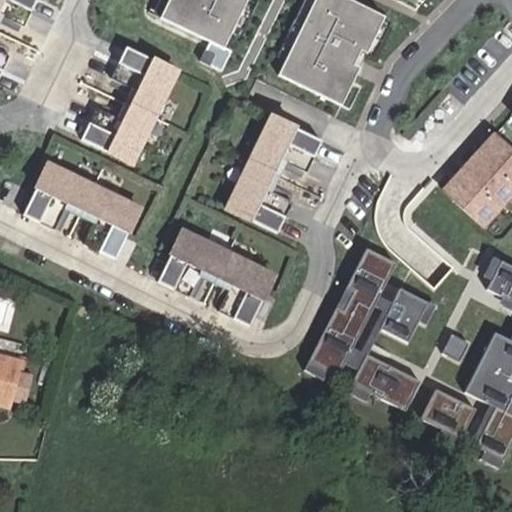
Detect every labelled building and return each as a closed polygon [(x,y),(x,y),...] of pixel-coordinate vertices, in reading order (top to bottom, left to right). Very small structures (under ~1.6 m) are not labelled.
[(0,13),(23,25),(35,0),(0,0),(0,73),(9,55),(0,50),(0,13)] [(238,16),(233,13),(239,0),(167,0),(159,18),(209,42),(199,61),(221,72),(230,52),(223,49),(238,16)] [(352,82),(346,79),(353,66),(360,52),(365,55),(383,18),(346,0),(313,0),(304,19),(310,22),(298,46),(292,43),(277,75),(340,106),(352,82)] [(130,163),(175,72),(125,47),(110,78),(123,85),(120,90),(133,97),(121,120),(95,108),(80,139),(130,163)] [(281,190),(268,184),(280,160),(306,173),(321,142),(271,117),(226,209),(276,233),(291,203),(278,196),(281,190)] [(443,192),(481,226),(511,192),(511,152),(493,136),(484,147),(487,150),(480,158),(476,155),(467,165),(471,168),(456,184),(452,181),(443,192)] [(484,147),(476,155),(480,158),(487,150),(484,147)] [(113,259),(138,209),(46,164),(22,214),(53,229),(59,216),(65,219),(71,207),(95,218),(82,244),(113,259)] [(467,165),(452,181),(456,184),(471,168),(467,165)] [(248,326),(272,276),(181,231),(156,281),(187,296),(194,283),(199,286),(205,274),(229,285),(217,311),(248,326)] [(342,311),(335,308),(307,362),(326,372),(336,377),(394,264),(365,249),(345,289),(352,293),(342,311)] [(511,304),(511,268),(499,262),(485,290),(511,304)] [(345,289),(335,308),(342,311),(352,293),(345,289)] [(378,329),(406,343),(426,304),(398,289),(378,329)] [(511,342),(493,333),(462,393),(493,409),(473,448),(482,452),(501,462),(511,441),(511,342)] [(445,355),(458,362),(467,344),(454,337),(445,355)] [(404,412),(419,382),(365,355),(350,384),(369,394),(404,412)] [(0,405),(10,407),(21,363),(0,357),(0,405)] [(322,380),(326,372),(307,362),(303,370),(322,380)] [(365,402),(369,394),(350,384),(346,392),(365,402)] [(459,440),(474,411),(434,390),(419,420),(440,430),(459,440)] [(435,438),(455,448),(459,440),(440,430),(435,438)] [(478,460),(497,469),(501,462),(482,452),(478,460)]
